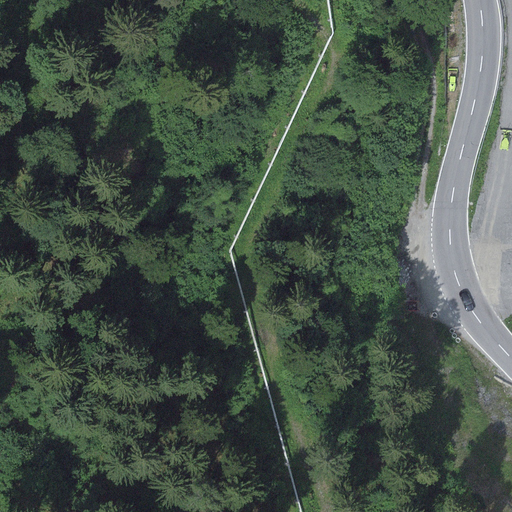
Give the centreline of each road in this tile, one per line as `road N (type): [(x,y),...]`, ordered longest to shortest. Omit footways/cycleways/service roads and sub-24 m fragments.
road 1 (primary): [(511,361),(467,305),(448,243),(479,28),(473,0)]
road 2 (track): [(448,243),(416,209),(428,85),(401,0)]
road 3 (track): [(24,0),(21,160),(0,213)]
road 4 (track): [(0,383),(41,452),(121,479),(144,511)]
